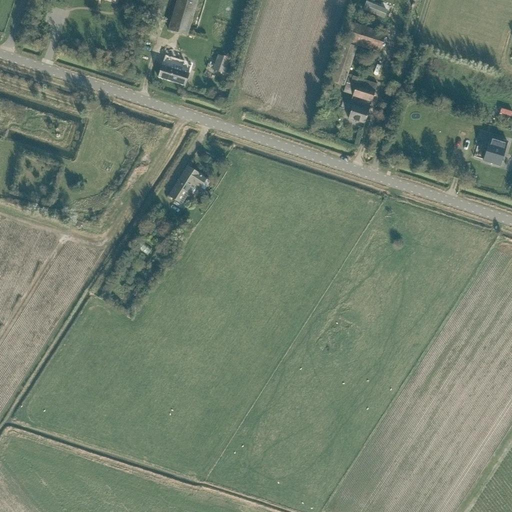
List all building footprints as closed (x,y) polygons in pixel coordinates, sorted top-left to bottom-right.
[(155,0),(151,16),(162,19),(167,2),(160,0),(155,0)] [(176,0),(167,30),(187,36),(197,0),(176,0)] [(152,18),(147,33),(158,36),(162,21),(152,18)] [(379,53),(386,34),(350,22),(343,41),(379,53)] [(343,43),(331,81),(344,85),(357,47),(343,43)] [(214,46),(207,68),(225,74),(230,58),(224,56),(225,50),(214,46)] [(164,61),(159,78),(184,86),(190,70),(164,61)] [(349,74),(343,92),(352,95),(352,96),(371,103),(377,84),(349,74)] [(352,104),(347,118),(363,124),(368,109),(352,104)] [(507,142),(491,137),(483,161),(500,166),(507,142)] [(187,166),(168,196),(181,205),(191,190),(192,191),(196,186),(200,188),(205,191),(210,182),(206,179),(206,178),(187,166)] [(149,219),(144,228),(150,231),(155,222),(149,219)]
